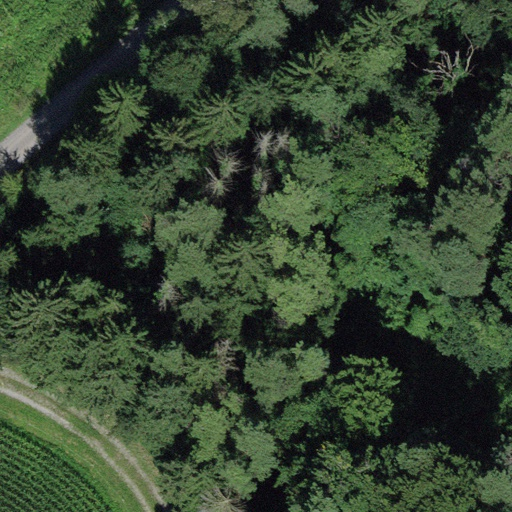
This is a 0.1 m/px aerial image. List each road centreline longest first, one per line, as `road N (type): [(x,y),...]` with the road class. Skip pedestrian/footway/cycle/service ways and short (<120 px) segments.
road 1 (track): [(197,0),(0,175)]
road 2 (track): [(160,511),(103,444),(0,368)]
